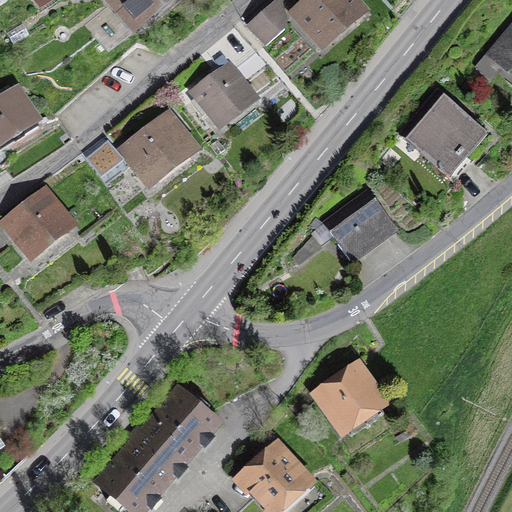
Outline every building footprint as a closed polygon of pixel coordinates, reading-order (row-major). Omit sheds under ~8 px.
[(115,0),(135,24),(165,0),(115,0)] [(278,0),(269,0),(244,22),(266,47),(285,30),(278,0)] [(322,45),(360,13),(349,0),(309,0),(304,5),(306,7),(297,15),(322,45)] [(511,26),(489,53),(503,65),(497,72),(511,84),(511,26)] [(249,47),(233,28),(205,51),(221,70),(249,47)] [(229,73),(199,95),(220,123),(250,100),(229,73)] [(421,154),(453,181),(469,161),(462,155),(482,131),(436,91),(403,130),(425,149),(421,154)] [(37,128),(15,94),(0,103),(0,144),(14,136),(18,141),(37,128)] [(167,121),(126,153),(150,183),(191,151),(167,121)] [(87,158),(105,180),(128,161),(110,140),(87,158)] [(353,265),(397,232),(368,192),(323,224),(353,265)] [(32,254),(67,227),(44,199),(10,225),(32,254)] [(356,372),(321,396),(351,437),(384,414),(356,372)] [(179,390),(97,484),(111,496),(106,501),(118,511),(120,511),(124,508),(128,511),(144,511),(219,425),(206,413),(210,408),(197,397),(192,402),(179,390)] [(276,451),(243,481),(270,511),(274,511),(276,510),(278,511),(287,511),(308,494),(302,488),(305,485),(276,451)]
